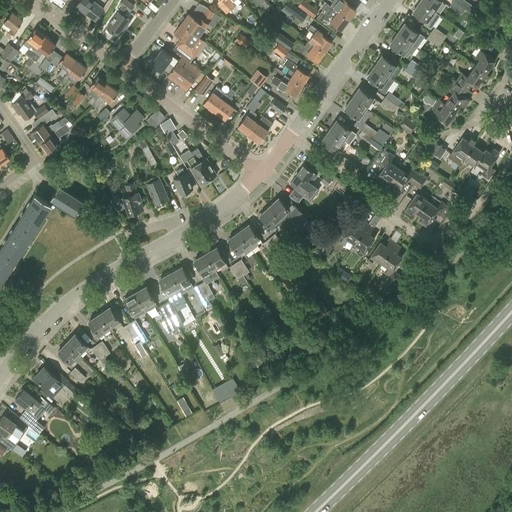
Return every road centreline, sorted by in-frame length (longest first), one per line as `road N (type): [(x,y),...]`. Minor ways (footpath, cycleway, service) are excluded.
road 1 (residential): [(289,137),(363,187),(428,246),(458,207),(475,207),(511,156)]
road 2 (primary): [(511,311),(313,511)]
road 3 (tertiary): [(30,333),(87,285),(183,232)]
road 4 (residential): [(120,66),(261,172)]
road 5 (tertiary): [(289,137),(391,0)]
